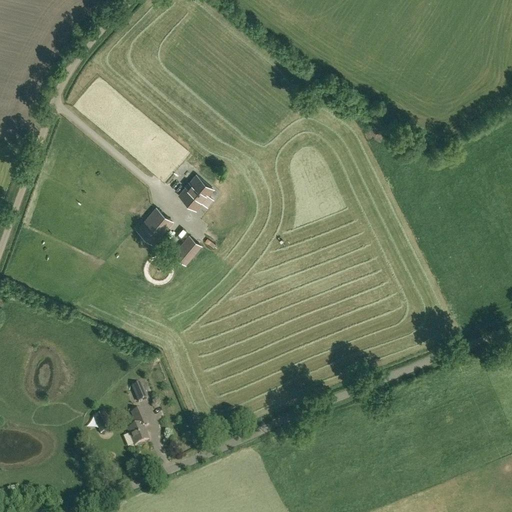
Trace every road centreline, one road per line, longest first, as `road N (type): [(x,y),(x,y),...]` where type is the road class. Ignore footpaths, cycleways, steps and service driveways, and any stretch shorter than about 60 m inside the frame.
road 1 (unclassified): [(73,511),(511,331)]
road 2 (unclassified): [(0,253),(65,80),(130,0)]
